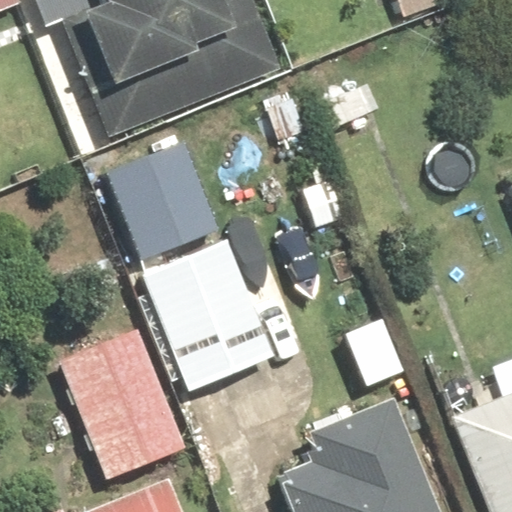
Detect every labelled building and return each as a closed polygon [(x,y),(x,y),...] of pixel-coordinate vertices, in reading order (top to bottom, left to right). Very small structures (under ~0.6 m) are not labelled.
[(14,0),(0,0),(0,8),(16,2),(14,0)] [(105,0),(106,1),(78,13),(104,71),(77,83),(103,142),(276,66),(246,0),(105,0)] [(452,6),(449,0),(384,0),(394,26),(452,6)] [(198,174),(114,209),(188,389),(312,338),(264,223),(177,259),(161,221),(209,201),(198,174)] [(135,331),(58,362),(106,481),(183,450),(135,331)] [(511,511),(511,391),(449,417),(488,511),(511,511)] [(319,457),(273,477),(287,511),(436,511),(389,401),(310,435),(319,457)] [(64,511),(56,491),(4,511),(179,511),(165,477),(80,511),(64,511)]
